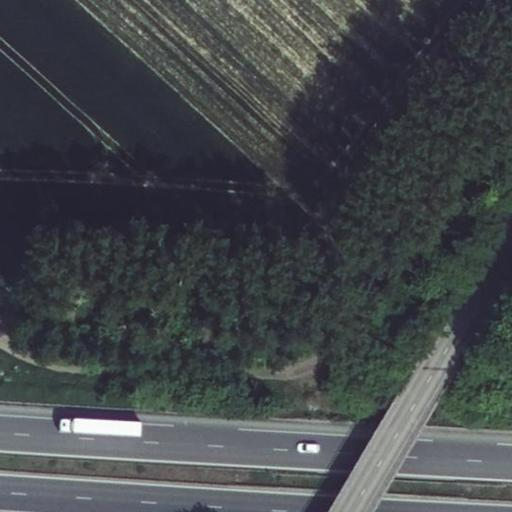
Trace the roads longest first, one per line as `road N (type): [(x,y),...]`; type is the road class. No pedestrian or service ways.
road 1 (track): [(511,84),(327,354),(266,373),(72,365),(29,357),(0,336)]
road 2 (motorway): [(511,463),(0,433)]
road 3 (tertiary): [(349,511),(511,240)]
road 4 (motorway): [(0,494),(245,511)]
